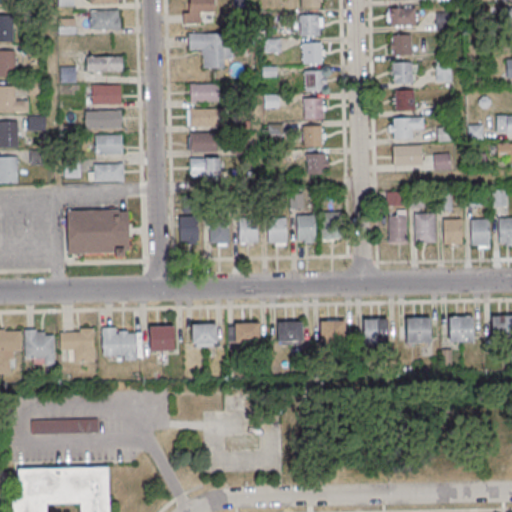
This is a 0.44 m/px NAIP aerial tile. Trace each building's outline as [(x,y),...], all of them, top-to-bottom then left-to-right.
[(201,23),(201,13),(214,13),(213,0),(185,0),(185,23),(201,23)] [(319,0),(319,8),(299,8),(299,0),(319,0)] [(415,7),(388,7),(388,25),(415,25),(415,7)] [(89,29),(120,29),(120,10),(89,10),(89,29)] [(450,30),(450,12),(436,12),(436,30),(450,30)] [(319,15),(319,36),(299,36),(299,16),(319,15)] [(0,16),(12,16),(13,42),(0,42),(0,16)] [(75,17),(58,17),(58,34),(75,34),(75,17)] [(189,50),(202,50),(202,68),(223,68),(223,33),(189,33),(189,50)] [(410,35),(411,56),(391,56),(390,35),(410,35)] [(320,43),(321,64),(301,64),(300,44),(320,43)] [(0,51),(14,51),(15,77),(0,77),(0,51)] [(122,56),(86,56),(86,71),(122,71),(122,56)] [(411,63),(412,83),(391,83),(391,63),(411,63)] [(60,66),(60,81),(75,81),(75,66),(60,66)] [(434,66),(449,66),(450,82),(435,82),(434,66)] [(323,71),(323,91),(303,92),(303,71),(323,71)] [(42,93),(42,81),(34,80),(33,92),(42,93)] [(218,101),(218,83),(190,83),(190,101),(218,101)] [(121,84),(91,84),(91,104),(121,104),(121,84)] [(0,111),(28,112),(28,101),(15,101),(15,85),(0,85),(0,111)] [(413,91),(414,111),(394,111),(393,91),(413,91)] [(322,99),(322,119),(302,119),(302,99),(322,99)] [(187,107),(187,126),(220,126),(220,107),(187,107)] [(121,110),(85,110),(85,128),(121,128),(121,110)] [(511,132),(511,114),(496,115),(496,132),(511,132)] [(45,130),(45,115),(28,115),(28,130),(45,130)] [(388,118),(388,138),(412,138),(412,129),(423,129),(423,118),(388,118)] [(17,121),(0,121),(0,146),(17,147),(17,121)] [(467,126),(481,125),(482,139),(468,140),(467,126)] [(321,126),(321,147),(301,147),(301,127),(321,126)] [(436,128),(450,128),(451,142),(436,142),(436,128)] [(190,152),(217,152),(217,132),(190,132),(190,152)] [(94,154),(122,154),(122,134),(94,134),(94,154)] [(511,159),(511,143),(497,143),(497,160),(511,159)] [(393,165),(423,165),(423,145),(393,145),(393,165)] [(433,154),(448,153),(449,170),(434,170),(433,154)] [(325,154),(325,174),(305,174),(305,154),(325,154)] [(470,154),(484,154),(485,168),(470,168),(470,154)] [(17,156),(0,155),(0,182),(17,182),(17,156)] [(220,176),(220,157),(190,157),(190,176),(220,176)] [(124,181),(124,163),(91,163),(91,181),(124,181)] [(463,191),(478,190),(478,207),(463,207),(463,191)] [(490,190),(505,190),(505,206),(490,207),(490,190)] [(407,191),(422,191),(422,207),(408,208),(407,191)] [(436,194),(450,193),(451,210),(436,210),(436,194)] [(127,210),(66,210),(67,254),(128,254),(127,210)] [(320,214),(338,213),(339,238),(320,239),(320,214)] [(413,214),(434,214),(435,243),(414,244),(413,214)] [(295,216),(314,215),(314,241),(296,241),(295,216)] [(179,216),(179,244),(198,244),(198,216),(179,216)] [(387,216),(405,216),(406,241),(388,242),(387,216)] [(208,218),(227,217),(227,243),(209,243),(208,218)] [(266,218),(285,217),(285,243),(267,243),(266,218)] [(237,218),(256,218),(256,243),(238,243),(237,218)] [(497,219),(511,218),(511,244),(497,244),(497,219)] [(469,220),(488,219),(489,245),(470,245),(469,220)] [(442,220),(461,220),(461,245),(443,246),(442,220)] [(511,315),(492,316),(492,339),(511,339),(511,315)] [(448,342),(473,342),(473,316),(448,316),(448,342)] [(406,318),(406,343),(430,343),(430,318),(406,318)] [(363,319),(363,343),(388,343),(388,319),(363,319)] [(345,344),(345,320),(321,320),(321,344),(345,344)] [(277,344),(303,344),(303,322),(277,322),(277,344)] [(215,323),(192,323),(192,345),(215,345),(215,323)] [(260,323),(228,323),(228,343),(260,343),(260,323)] [(150,350),(174,350),(174,325),(150,325),(150,350)] [(102,327),(102,358),(138,359),(139,328),(102,327)] [(0,373),(12,373),(12,351),(21,351),(21,328),(0,328),(0,373)] [(59,351),(69,351),(69,362),(94,362),(94,329),(59,329),(59,351)] [(25,364),(53,364),(53,330),(25,330),(25,364)] [(442,364),(451,364),(451,350),(442,350),(442,364)] [(98,433),(97,419),(31,419),(31,433),(98,433)] [(110,511),(110,467),(13,468),(13,511),(110,511)]
